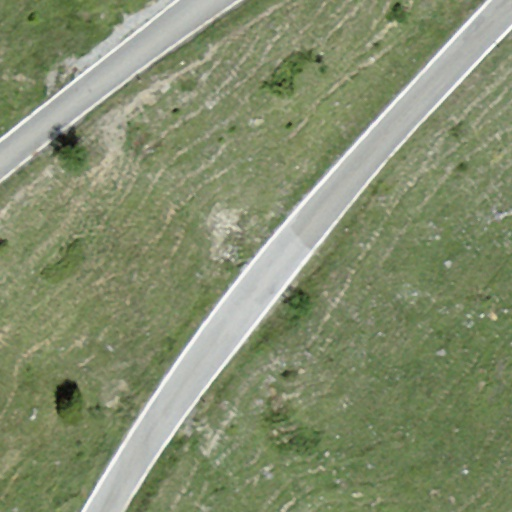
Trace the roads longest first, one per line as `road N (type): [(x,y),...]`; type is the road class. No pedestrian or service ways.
road 1 (tertiary): [(102,511),(220,331),(364,159),(511,1)]
road 2 (tertiary): [(208,0),(0,161)]
